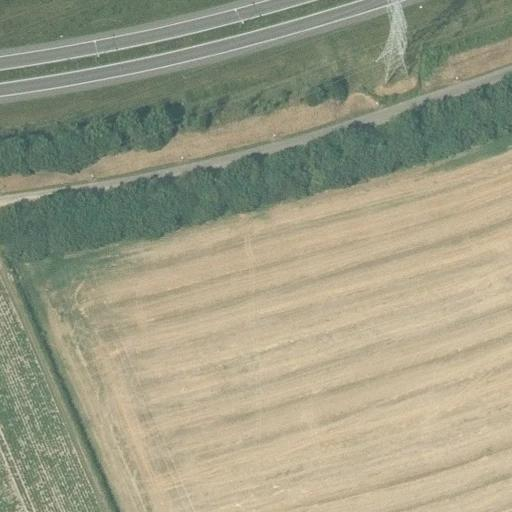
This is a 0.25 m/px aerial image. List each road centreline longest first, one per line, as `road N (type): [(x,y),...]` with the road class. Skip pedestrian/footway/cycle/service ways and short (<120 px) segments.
road 1 (primary): [(0,93),(192,57),(390,0)]
road 2 (primary): [(274,0),(101,44),(0,59)]
